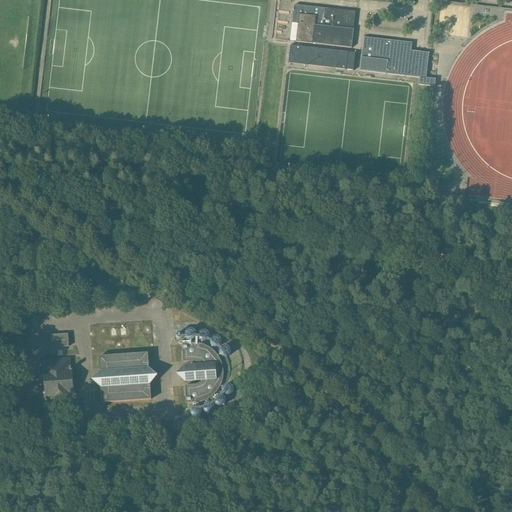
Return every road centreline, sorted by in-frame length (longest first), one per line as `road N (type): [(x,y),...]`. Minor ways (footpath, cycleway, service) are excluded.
road 1 (track): [(396,462),(283,355),(146,277)]
road 2 (track): [(146,277),(0,187)]
